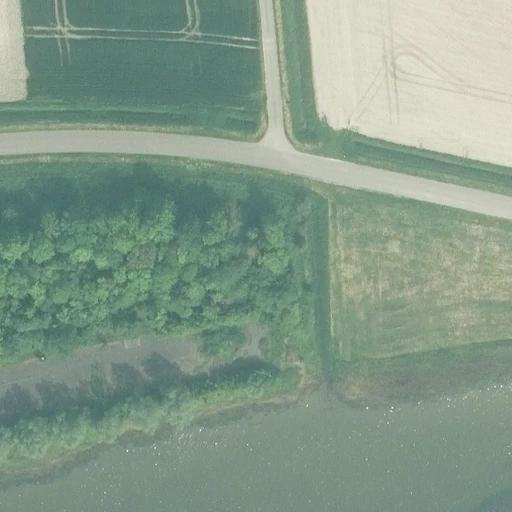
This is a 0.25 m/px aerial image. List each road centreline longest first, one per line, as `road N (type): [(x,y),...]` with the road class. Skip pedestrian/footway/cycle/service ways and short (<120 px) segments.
road 1 (residential): [(274,158),(162,143),(0,144)]
road 2 (unclassified): [(511,210),(274,158)]
road 3 (residential): [(263,0),(274,158)]
